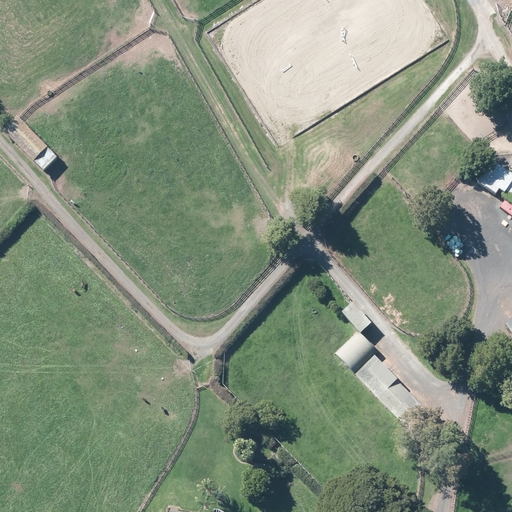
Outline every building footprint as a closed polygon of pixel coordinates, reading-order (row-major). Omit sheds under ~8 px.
[(56,158),(16,119),(1,134),(41,174),(56,158)] [(511,177),(487,161),(474,181),(494,194),(498,189),(503,193),(501,195),(511,202),(511,177)] [(344,314),(357,329),(366,321),(353,306),(344,314)] [(511,315),(501,323),(511,337),(511,315)] [(337,352),(352,369),(375,349),(359,332),(337,352)] [(422,408),(399,384),(404,380),(377,353),(355,374),(404,425),(422,408)] [(266,460),(252,460),(252,477),(266,477),(266,460)]
